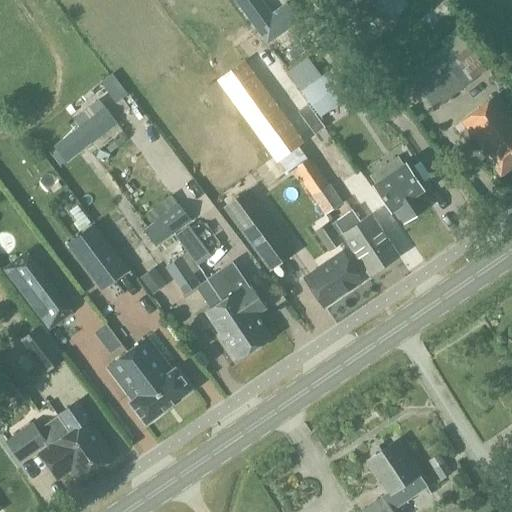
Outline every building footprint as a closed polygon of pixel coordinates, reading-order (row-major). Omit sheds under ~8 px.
[(257,0),(255,0),(242,10),(267,44),(288,30),(277,14),(271,19),(268,16),(257,0)] [(347,0),(373,34),(374,33),(378,37),(385,32),(381,28),(409,6),(404,0),(347,0)] [(447,0),(425,17),(432,27),(454,9),(447,0)] [(435,111),(471,82),(495,63),(478,41),(473,44),(460,27),(439,43),(443,47),(407,75),(435,111)] [(282,72),(313,59),(301,31),(271,44),(282,72)] [(276,163),(297,148),(304,143),(244,61),(217,81),(276,163)] [(338,66),(302,92),(319,116),(356,89),(338,66)] [(100,83),(114,101),(125,93),(111,75),(100,83)] [(511,113),(498,95),(462,122),(485,153),(501,174),(511,165),(511,113)] [(315,135),(324,128),(308,106),(298,112),(315,135)] [(78,156),(117,125),(103,107),(54,147),(59,153),(53,157),(61,166),(66,162),(67,164),(77,155),(78,156)] [(376,185),(392,210),(395,208),(404,221),(427,206),(418,192),(421,190),(405,165),(405,166),(398,156),(384,166),(390,176),(376,185)] [(306,160),(293,170),(325,216),(342,203),(314,163),(306,160)] [(296,253),(249,189),(224,208),(270,272),(296,253)] [(165,207),(169,213),(144,231),(156,247),(192,222),(180,205),(179,206),(175,200),(165,207)] [(353,211),(335,223),(346,240),(370,276),(399,257),(374,221),(364,228),(353,211)] [(344,242),(329,223),(315,233),(330,253),(344,242)] [(67,244),(77,257),(102,291),(129,271),(94,224),(67,244)] [(28,299),(50,282),(28,252),(5,269),(28,299)] [(166,268),(184,295),(201,285),(194,275),(200,271),(189,253),(166,268)] [(305,279),(324,306),(361,281),(343,253),(305,279)] [(223,301),(205,313),(237,360),(271,338),(257,317),(268,311),(253,288),(252,289),(234,262),(208,279),(209,279),(223,301)] [(150,288),(162,279),(154,269),(142,278),(150,288)] [(61,297),(39,314),(50,329),(73,312),(61,297)] [(21,341),(46,374),(62,362),(37,329),(21,341)] [(147,338),(109,367),(134,401),(131,403),(147,424),(191,390),(175,369),(172,372),(147,338)] [(202,351),(228,396),(240,389),(214,344),(202,351)] [(71,431),(97,470),(115,457),(90,421),(92,419),(78,400),(58,415),(70,432),(71,431)] [(39,429),(33,421),(4,442),(19,463),(47,442),(50,446),(39,453),(57,479),(71,470),(79,482),(97,470),(71,431),(70,432),(69,433),(58,417),(39,429)] [(420,475),(419,476),(396,441),(368,461),(391,495),(409,483),(416,493),(427,486),(420,475)] [(438,466),(431,474),(443,483),(450,475),(438,466)] [(394,511),(383,497),(361,511),(394,511)]
